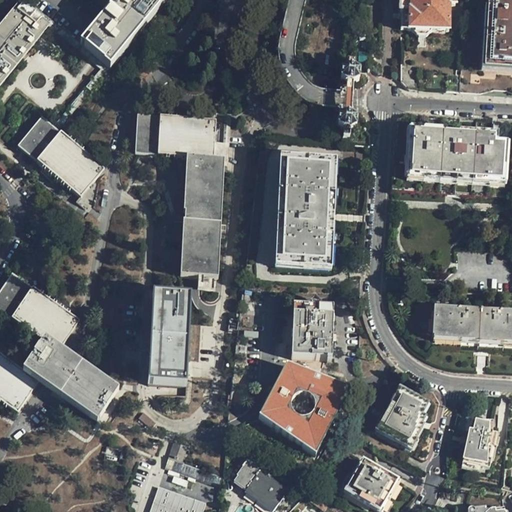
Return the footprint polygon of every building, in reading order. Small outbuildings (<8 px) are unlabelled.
[(120,0),(83,46),(93,55),(111,69),(167,0),(120,0)] [(453,4),(453,0),(399,0),(399,9),(398,29),(410,30),(414,37),(424,37),(429,30),(446,31),(446,21),(447,14),(447,5),(453,4)] [(511,95),(511,0),(484,0),(481,69),(460,69),(459,75),(459,92),(459,95),(479,95),(494,92),(505,93),(511,95)] [(0,84),(47,28),(24,8),(17,2),(0,22),(0,84)] [(93,55),(83,46),(39,10),(32,4),(24,8),(47,28),(70,45),(94,65),(101,70),(68,110),(61,119),(53,130),(58,134),(66,124),(111,69),(93,55)] [(351,91),(352,86),(358,82),(358,74),(352,69),(352,63),(345,63),(345,70),(340,73),(340,81),(344,85),(344,92),(351,92),(351,91)] [(398,65),(398,83),(399,84),(403,87),(407,91),(410,91),(410,85),(410,65),(398,65)] [(439,93),(459,95),(459,92),(459,75),(437,75),(436,93),(439,93)] [(351,111),(351,110),(351,108),(343,108),(343,110),(343,117),(339,120),(339,128),(343,131),(343,139),(349,139),(349,133),(356,128),(356,121),(351,116),(351,111)] [(219,280),(225,174),(225,168),(226,162),(218,161),(220,121),(142,116),(140,156),(144,156),(188,159),(186,191),(181,278),(194,279),(219,280)] [(496,145),(498,122),(408,116),(406,116),(403,118),(400,121),(397,125),(394,130),(391,191),(478,197),(503,198),(506,145),(496,145)] [(104,172),(58,134),(53,130),(44,123),(21,151),(81,200),(104,172)] [(313,226),(314,213),(328,214),(329,185),(332,186),(333,166),(280,163),(275,268),(328,270),(329,249),(326,249),(327,226),(313,226)] [(0,313),(11,321),(45,344),(61,354),(81,324),(15,280),(0,301),(0,313)] [(185,388),(190,300),(154,298),(149,386),(185,388)] [(326,337),(327,309),(289,308),(287,362),(328,362),(328,338),(328,337),(326,337)] [(434,352),(511,356),(511,316),(436,313),(435,331),(434,352)] [(69,360),(61,354),(45,344),(24,375),(40,386),(47,391),(97,425),(115,398),(118,393),(101,381),(69,360)] [(40,386),(24,375),(0,358),(0,403),(18,416),(40,386)] [(315,455),(350,389),(281,369),(254,423),(315,455)] [(414,441),(421,427),(417,425),(421,418),(419,418),(425,406),(398,391),(374,435),(410,455),(416,443),(414,441)] [(507,433),(509,417),(498,415),(499,413),(487,410),(487,413),(474,411),(468,437),(478,440),(476,452),(490,455),(491,448),(494,438),(495,430),(507,433)] [(502,440),(494,438),(491,448),(500,450),(502,440)] [(172,456),(185,460),(190,445),(177,440),(172,456)] [(168,466),(224,484),(224,473),(185,460),(172,456),(168,466)] [(376,511),(380,511),(398,482),(361,462),(343,495),(376,511)] [(274,511),(288,493),(267,478),(268,476),(255,466),(246,463),(236,478),(243,482),(240,486),(258,499),(257,501),(273,511),(274,511)] [(211,506),(218,487),(189,477),(168,470),(161,490),(211,506)] [(308,491),(303,487),(295,496),(301,500),(303,498),(308,491)] [(323,511),(329,505),(321,500),(308,491),(303,498),(320,511),(323,511)] [(209,511),(210,511),(160,495),(154,511),(209,511)]
